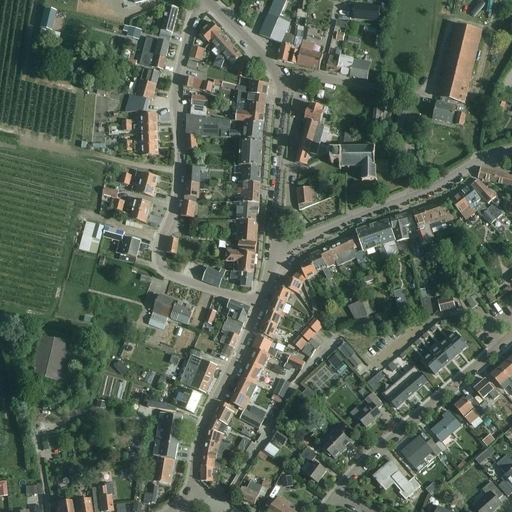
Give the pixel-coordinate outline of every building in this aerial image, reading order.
[(282,12),(284,7),(274,2),(272,7),(282,12)] [(353,3),(352,18),(377,20),(378,6),(353,3)] [(167,6),(159,36),(171,39),(178,9),(167,6)] [(280,17),(282,12),(272,7),(269,13),(280,17)] [(44,9),(40,28),(51,31),(55,11),(44,9)] [(277,24),(279,19),(269,15),(266,20),(277,24)] [(294,38),(289,36),(286,35),(290,24),(279,19),(277,24),(275,29),(273,34),(270,40),(281,44),(277,60),(284,62),(286,55),(290,56),(293,46),(292,46),(294,38)] [(277,24),(266,20),(264,25),(275,29),(277,24)] [(220,33),(221,33),(212,23),(200,34),(209,44),(211,42),(220,33)] [(273,34),(275,29),(264,25),(262,30),(273,34)] [(482,32),(456,25),(439,97),(465,103),(482,32)] [(139,40),(142,30),(130,27),(127,37),(139,40)] [(273,34),(262,30),(260,35),(270,40),(273,34)] [(231,45),(221,33),(220,33),(211,42),(222,54),(231,45)] [(343,41),(345,35),(338,33),(337,40),(343,41)] [(159,42),(152,40),(149,39),(145,52),(152,54),(152,55),(166,58),(170,44),(159,41),(159,42)] [(297,65),(300,54),(299,54),(303,40),(296,39),(294,47),(293,46),(290,56),(286,55),(284,62),(297,65)] [(319,71),(323,55),(308,51),(310,44),(303,42),(300,54),(297,65),(319,71)] [(243,57),(231,45),(222,54),(233,66),(243,57)] [(193,47),(191,53),(203,56),(204,50),(193,47)] [(337,74),(340,57),(341,52),(337,51),(335,58),(330,57),(327,72),(337,74)] [(163,71),(166,58),(152,55),(152,54),(145,52),(143,52),(140,65),(163,71)] [(201,61),(203,56),(191,53),(190,58),(201,61)] [(371,63),(340,57),(337,74),(350,76),(350,77),(368,81),(371,63)] [(196,70),(197,64),(188,62),(186,68),(196,70)] [(243,79),(247,67),(241,65),(237,77),(243,79)] [(135,79),(131,95),(136,96),(136,97),(150,100),(150,101),(152,101),(159,73),(144,69),(141,81),(135,79)] [(192,89),(194,79),(185,77),(183,87),(192,89)] [(194,79),(192,89),(203,91),(205,82),(194,79)] [(266,97),(268,86),(251,81),(250,89),(237,87),(237,91),(239,91),(239,92),(249,94),(266,97)] [(205,82),(203,91),(211,93),(213,84),(205,82)] [(265,106),(266,97),(249,94),(239,92),(237,111),(238,112),(241,112),(264,115),(265,106)] [(130,95),(125,112),(147,112),(150,101),(150,100),(136,97),(136,96),(131,95),(130,95)] [(208,108),(209,98),(196,97),(195,106),(208,108)] [(215,107),(216,98),(210,97),(208,106),(215,107)] [(500,98),(497,111),(503,113),(507,100),(500,98)] [(476,100),(474,107),(481,109),(483,102),(476,100)] [(457,107),(438,102),(434,120),(452,124),(457,107)] [(325,109),(310,104),(305,120),(307,120),(317,123),(318,123),(324,125),(325,121),(322,120),(325,109)] [(192,106),(191,116),(206,118),(208,108),(192,106)] [(264,124),(264,115),(241,112),(238,112),(236,121),(245,123),(246,123),(264,124)] [(464,127),(467,115),(459,113),(456,125),(464,127)] [(138,126),(134,126),(158,126),(157,115),(141,115),(141,122),(137,122),(138,126)] [(187,115),(186,136),(197,137),(212,138),(230,139),(230,131),(230,121),(187,115)] [(324,125),(318,123),(317,123),(307,120),(295,163),(307,166),(310,154),(316,156),(325,126),(324,125)] [(262,139),(264,124),(246,123),(245,123),(244,132),(230,131),(230,139),(248,139),(262,139)] [(158,135),(158,126),(134,126),(134,130),(141,130),(142,136),(158,135)] [(158,145),(158,135),(142,136),(142,142),(134,142),(135,146),(158,145)] [(197,137),(186,136),(187,150),(187,151),(198,150),(197,137)] [(261,167),(262,142),(241,141),(240,166),(236,166),(236,167),(250,167),(247,167),(247,166),(261,167)] [(159,156),(158,145),(135,146),(135,151),(142,151),(142,156),(159,156)] [(388,170),(388,161),(375,161),(375,146),(373,146),(373,147),(366,147),(366,146),(365,146),(365,147),(358,148),(358,146),(356,146),(356,148),(349,148),(349,146),(348,146),(348,148),(341,148),(341,146),(340,146),(340,148),(338,148),(338,150),(340,150),(340,152),(334,152),(334,149),(332,149),(332,152),(329,152),(329,154),(332,154),(332,161),(329,161),(329,163),(332,163),(332,166),(334,166),(334,163),(340,163),(340,166),(338,166),(338,168),(340,168),(340,170),(341,170),(341,168),(348,168),(348,170),(350,170),(350,168),(357,167),(357,170),(358,170),(358,167),(363,167),(363,172),(361,172),(361,174),(363,174),(363,181),(376,180),(377,181),(378,180),(378,170),(388,170)] [(260,184),(261,168),(250,168),(250,167),(236,167),(235,167),(235,174),(242,174),(242,183),(260,184)] [(186,168),(185,182),(200,183),(200,169),(186,168)] [(497,183),(499,173),(482,169),(479,179),(484,180),(483,182),(489,184),(490,182),(497,183)] [(142,177),(140,184),(155,188),(158,178),(137,172),(136,176),(142,177)] [(511,176),(499,173),(497,183),(511,187),(511,176)] [(478,181),(472,186),(485,202),(488,204),(491,202),(497,207),(501,201),(499,199),(478,181)] [(199,190),(200,183),(185,182),(185,197),(197,198),(199,198),(199,190)] [(259,203),(260,184),(242,183),(241,189),(239,189),(238,193),(241,194),(241,200),(235,200),(235,203),(259,203)] [(319,184),(320,193),(327,192),(326,183),(319,184)] [(153,198),(155,188),(140,184),(138,190),(133,189),(132,193),(153,198)] [(314,187),(298,189),(297,189),(299,211),(301,210),(305,209),(304,209),(319,202),(317,199),(316,194),(314,194),(314,187)] [(469,187),(459,194),(473,211),(475,210),(477,212),(482,217),(491,225),(496,221),(503,215),(492,206),(487,211),(483,206),(480,208),(477,203),(480,201),(470,188),(469,187)] [(117,199),(119,192),(104,189),(103,195),(117,199)] [(459,194),(450,201),(466,221),(477,212),(475,210),(473,211),(459,194)] [(135,204),(133,209),(149,214),(151,204),(131,198),(130,202),(135,204)] [(456,219),(449,202),(448,200),(424,209),(430,225),(430,227),(433,226),(432,224),(437,222),(438,226),(456,219)] [(194,219),(197,204),(184,202),(181,216),(194,219)] [(259,221),(259,203),(235,203),(234,203),(234,208),(238,207),(237,220),(239,220),(259,221)] [(146,224),(149,214),(133,209),(131,216),(128,215),(127,219),(146,224)] [(434,237),(430,227),(430,225),(424,209),(413,213),(418,228),(419,228),(420,232),(417,233),(418,236),(421,245),(428,243),(427,240),(434,237)] [(409,226),(406,215),(391,219),(394,230),(397,243),(409,240),(407,232),(403,233),(402,228),(409,226)] [(506,225),(511,221),(508,215),(502,219),(506,225)] [(256,243),(259,221),(239,220),(237,240),(235,240),(235,242),(237,242),(256,243)] [(392,231),(388,221),(376,225),(388,258),(390,257),(393,256),(395,254),(396,251),(396,248),(395,245),(391,232),(392,231)] [(79,250),(97,254),(104,227),(86,222),(79,250)] [(388,258),(376,225),(357,231),(364,252),(383,246),(384,248),(387,257),(388,258)] [(103,237),(119,241),(117,248),(123,250),(121,255),(120,261),(135,265),(141,242),(124,237),(125,233),(106,227),(103,237)] [(356,235),(347,239),(352,249),(354,248),(355,248),(360,246),(360,245),(356,235)] [(415,247),(421,245),(418,236),(413,237),(415,247)] [(179,240),(170,238),(167,253),(176,255),(179,240)] [(340,243),(319,252),(328,268),(337,264),(338,266),(340,265),(348,261),(356,258),(355,255),(357,254),(354,248),(355,248),(354,248),(352,249),(347,239),(340,243)] [(255,254),(256,243),(237,242),(236,250),(233,250),(233,252),(255,254)] [(384,248),(379,249),(382,258),(387,257),(384,248)] [(253,274),(255,254),(233,252),(227,252),(227,258),(223,258),(223,263),(235,264),(234,272),(253,274)] [(319,252),(309,257),(310,259),(318,273),(323,271),(328,281),(333,279),(328,268),(319,252)] [(364,256),(357,259),(359,265),(366,263),(364,256)] [(302,269),(299,273),(307,280),(318,275),(317,274),(318,273),(310,259),(306,261),(299,264),(302,269)] [(219,288),(226,271),(221,269),(220,273),(208,268),(203,281),(219,288)] [(252,288),(253,276),(253,274),(234,272),(232,272),(231,279),(242,280),(241,287),(252,288)] [(372,275),(363,278),(365,283),(373,281),(372,275)] [(482,288),(494,282),(490,275),(478,281),(482,288)] [(151,284),(153,278),(142,276),(140,281),(151,284)] [(299,295),(303,284),(296,276),(292,280),(287,277),(282,288),(287,289),(287,290),(294,293),(299,295)] [(502,290),(510,286),(507,282),(499,286),(502,290)] [(278,286),(273,298),(287,303),(290,294),(293,295),(294,293),(287,290),(287,289),(282,288),(278,286)] [(511,290),(511,289),(509,286),(500,293),(503,297),(511,290)] [(492,304),(496,301),(491,293),(486,295),(492,304)] [(160,296),(155,294),(150,307),(155,309),(154,312),(169,318),(175,301),(161,295),(160,296)] [(475,296),(467,301),(472,309),(481,304),(475,296)] [(430,297),(423,298),(426,315),(433,314),(430,297)] [(273,298),(269,310),(284,316),(285,314),(283,313),(287,303),(273,298)] [(357,303),(362,318),(374,314),(368,299),(357,303)] [(455,309),(452,299),(438,302),(441,312),(455,309)] [(248,317),(251,308),(231,300),(228,309),(231,310),(229,316),(226,315),(226,317),(221,315),(219,320),(225,322),(226,318),(228,318),(228,319),(243,325),(244,324),(247,317),(248,317)] [(405,300),(397,302),(401,318),(410,316),(405,300)] [(173,312),(171,317),(172,319),(177,321),(188,325),(195,308),(177,302),(173,312)] [(210,309),(205,322),(211,325),(216,312),(210,309)] [(283,319),(284,316),(269,310),(264,322),(277,328),(281,318),(283,319)] [(386,311),(376,314),(379,322),(389,318),(386,311)] [(164,330),(167,322),(152,316),(149,325),(164,330)] [(239,337),(243,325),(228,319),(224,330),(223,330),(222,333),(225,334),(220,343),(225,345),(234,349),(239,337)] [(323,327),(315,319),(309,326),(317,333),(323,327)] [(273,336),(277,328),(264,322),(259,334),(274,340),(276,337),(273,336)] [(296,322),(293,329),(299,331),(302,325),(296,322)] [(316,335),(307,328),(301,335),(309,342),(316,335)] [(460,339),(456,334),(448,341),(460,355),(468,348),(465,344),(466,343),(462,337),(460,339)] [(30,375),(69,384),(78,346),(39,337),(30,375)] [(270,348),(272,343),(258,337),(253,348),(270,356),(275,358),(278,352),(270,348)] [(300,337),(297,340),(305,348),(308,344),(300,337)] [(305,348),(297,340),(294,344),(302,351),(305,348)] [(452,362),(460,355),(448,341),(440,348),(452,362)] [(308,344),(302,352),(310,358),(316,350),(308,344)] [(444,369),(452,362),(440,348),(432,355),(444,369)] [(255,386),(270,356),(257,350),(242,379),(257,387),(255,386)] [(343,360),(336,352),(331,358),(338,365),(343,360)] [(435,376),(444,369),(432,355),(423,362),(435,376)] [(193,356),(182,384),(190,387),(206,394),(218,367),(193,356)] [(357,368),(361,365),(354,356),(349,360),(357,368)] [(291,357),(288,364),(301,370),(304,363),(291,357)] [(119,360),(114,366),(120,372),(125,367),(119,360)] [(511,363),(509,360),(500,368),(511,381),(511,363)] [(392,363),(388,367),(393,373),(398,369),(392,363)] [(417,391),(428,382),(415,367),(404,376),(417,391)] [(511,381),(500,368),(491,375),(501,386),(506,382),(511,389),(511,381)] [(407,400),(417,391),(404,376),(394,385),(407,400)] [(246,410),(257,387),(242,379),(238,387),(237,386),(234,390),(236,391),(230,403),(245,410),(246,411),(246,410)] [(281,380),(274,394),(283,399),(290,385),(281,380)] [(372,380),(368,384),(373,390),(378,386),(372,380)] [(499,396),(486,380),(475,390),(483,399),(489,394),(494,400),(499,396)] [(397,409),(407,400),(394,385),(384,394),(397,409)] [(187,389),(179,407),(194,414),(202,396),(187,389)] [(70,390),(57,397),(60,401),(72,395),(70,390)] [(60,402),(66,411),(86,399),(81,390),(60,402)] [(310,401),(314,397),(307,390),(303,394),(310,401)] [(354,410),(350,414),(356,420),(357,418),(366,429),(382,415),(379,410),(383,406),(373,394),(365,400),(370,406),(363,412),(359,407),(354,410)] [(464,398),(454,407),(464,418),(470,424),(479,416),(481,418),(486,414),(480,407),(471,396),(466,400),(464,398)] [(46,401),(48,406),(57,402),(56,398),(46,401)] [(97,400),(96,407),(104,409),(105,402),(97,400)] [(219,408),(214,419),(222,423),(228,426),(234,413),(236,414),(239,410),(231,407),(222,403),(219,408)] [(485,403),(480,407),(486,414),(491,409),(485,403)] [(253,407),(250,412),(255,415),(258,409),(253,407)] [(245,410),(240,419),(259,429),(264,420),(255,415),(250,412),(246,410),(246,411),(245,410)] [(446,420),(432,431),(442,443),(461,427),(449,412),(443,417),(446,420)] [(183,417),(161,414),(154,456),(176,460),(183,417)] [(208,429),(206,440),(230,446),(231,442),(223,441),(224,436),(224,435),(228,426),(222,423),(214,419),(208,429)] [(342,424),(321,445),(335,459),(342,451),(346,447),(347,449),(352,444),(346,438),(351,433),(342,424)] [(285,444),(290,438),(280,430),(275,436),(285,444)] [(490,436),(483,442),(487,447),(494,441),(490,436)] [(53,450),(51,437),(42,439),(43,451),(53,450)] [(268,438),(261,447),(270,454),(277,445),(268,438)] [(420,438),(402,453),(415,469),(433,453),(437,457),(442,453),(431,440),(426,445),(420,438)] [(203,451),(202,466),(213,469),(213,468),(219,470),(221,470),(221,464),(222,457),(224,449),(229,451),(230,446),(206,440),(203,451)] [(248,454),(255,444),(250,441),(244,451),(248,454)] [(443,453),(447,450),(440,442),(436,445),(443,453)] [(300,458),(312,466),(306,474),(318,484),(327,472),(313,462),(317,457),(307,449),(300,458)] [(129,461),(140,459),(139,452),(128,455),(129,461)] [(260,452),(257,456),(265,461),(268,457),(260,452)] [(511,460),(507,455),(502,460),(511,471),(511,460)] [(480,456),(476,460),(480,465),(485,461),(480,456)] [(152,458),(148,481),(154,482),(171,485),(175,462),(157,459),(152,458)] [(464,460),(457,466),(460,469),(466,463),(464,460)] [(511,471),(502,460),(497,465),(506,475),(503,479),(505,481),(499,487),(508,497),(511,493),(511,471)] [(402,493),(400,494),(406,501),(409,498),(416,492),(421,488),(414,480),(410,484),(391,463),(374,477),(382,488),(391,480),(402,493)] [(202,466),(201,481),(212,482),(212,485),(213,486),(210,490),(211,491),(220,497),(225,490),(219,485),(219,470),(213,468),(213,469),(202,466)] [(284,486),(292,485),(290,477),(283,478),(284,486)] [(269,490),(272,484),(265,481),(262,487),(263,488),(269,490)] [(247,490),(243,488),(238,498),(255,506),(263,488),(251,482),(247,490)] [(487,496),(474,507),(478,511),(492,511),(494,511),(495,511),(502,505),(498,500),(503,496),(492,482),(483,490),(487,496)] [(105,487),(92,489),(94,511),(111,511),(113,511),(111,496),(113,496),(112,484),(104,485),(105,487)] [(155,504),(158,486),(152,485),(151,495),(145,494),(144,504),(149,505),(149,503),(155,504)] [(416,492),(409,498),(411,500),(418,495),(416,492)] [(79,493),(74,494),(77,511),(91,511),(90,499),(79,501),(78,499),(80,498),(79,493)] [(279,497),(268,511),(294,511),(289,508),(291,505),(279,497)] [(73,511),(71,501),(62,503),(62,499),(53,500),(53,504),(55,504),(56,511),(73,511)]
